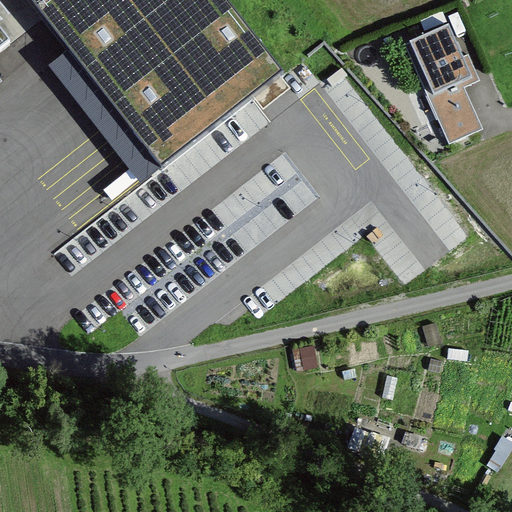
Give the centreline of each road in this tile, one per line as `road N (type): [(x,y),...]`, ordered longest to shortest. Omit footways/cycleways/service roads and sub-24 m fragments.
road 1 (residential): [(511,280),(126,370),(0,358)]
road 2 (track): [(448,511),(126,370)]
